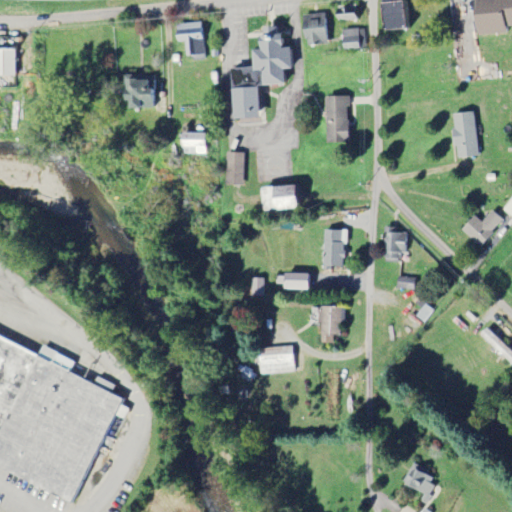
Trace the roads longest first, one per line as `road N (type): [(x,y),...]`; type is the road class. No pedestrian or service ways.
road 1 (residential): [(368,467),(378,182)]
road 2 (residential): [(238,0),(0,23)]
road 3 (residential): [(511,312),(378,182)]
road 4 (residential): [(378,182),(371,0)]
